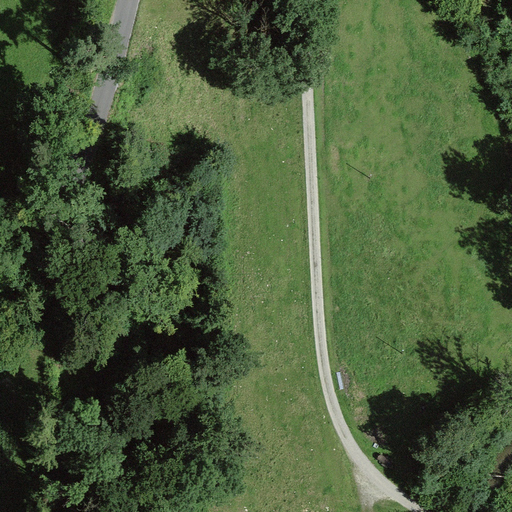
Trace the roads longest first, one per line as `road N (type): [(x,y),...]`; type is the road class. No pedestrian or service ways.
road 1 (residential): [(411,505),(337,427),(321,368),(303,0)]
road 2 (unclassified): [(0,296),(58,217),(101,111),(130,0)]
